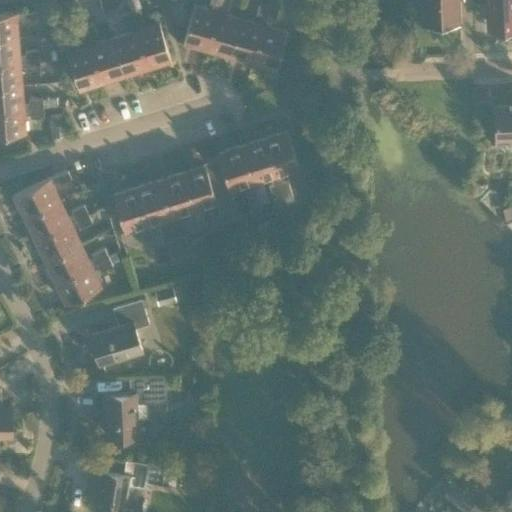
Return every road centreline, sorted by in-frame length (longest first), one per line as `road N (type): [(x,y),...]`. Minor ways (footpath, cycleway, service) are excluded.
road 1 (unclassified): [(23,511),(47,445),(48,377),(0,273)]
road 2 (residential): [(0,182),(229,107)]
